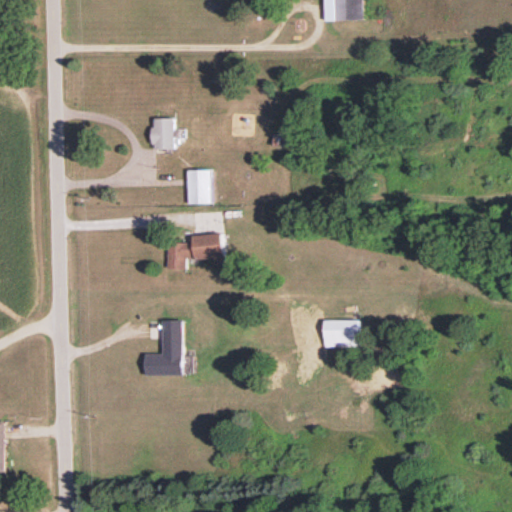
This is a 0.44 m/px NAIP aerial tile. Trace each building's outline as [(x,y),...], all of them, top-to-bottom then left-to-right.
[(365,18),(364,0),(327,0),(328,19),(365,18)] [(177,116),(156,117),(157,148),(178,147),(177,116)] [(213,168),(191,168),(191,202),(214,201),(213,168)] [(171,268),(189,267),(188,257),(226,255),(225,232),(195,233),(196,241),(169,242),(171,268)] [(360,345),(360,318),(325,319),(326,345),(360,345)] [(185,373),(185,319),(164,319),(165,352),(147,352),(147,373),(185,373)]
